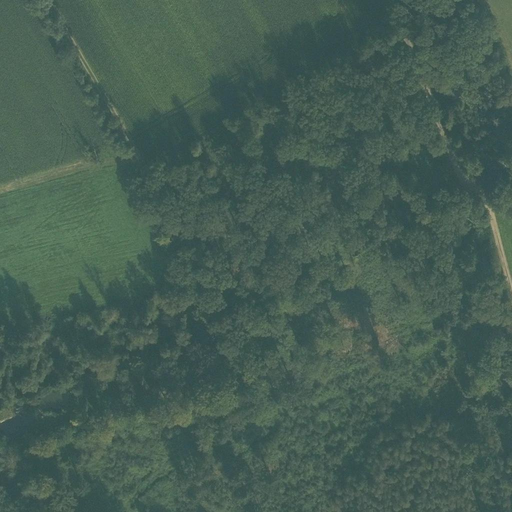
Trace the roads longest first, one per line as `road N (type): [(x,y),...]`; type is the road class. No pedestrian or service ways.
road 1 (track): [(48,0),(139,164),(230,355)]
road 2 (unclassified): [(389,0),(464,189),(511,197)]
road 3 (track): [(511,339),(476,191)]
